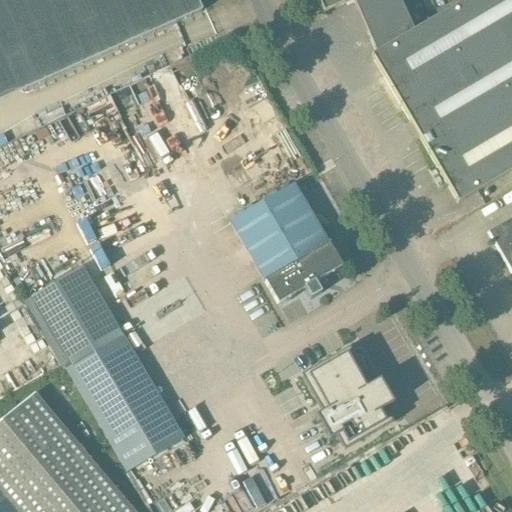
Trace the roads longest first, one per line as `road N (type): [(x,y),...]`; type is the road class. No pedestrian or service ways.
road 1 (unclassified): [(511,434),(268,0)]
road 2 (unknown): [(354,511),(511,395)]
